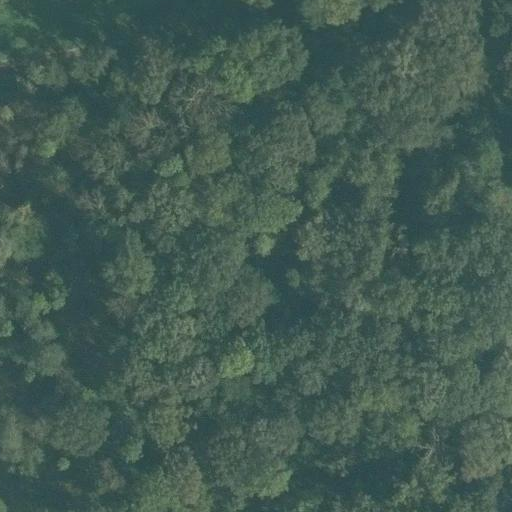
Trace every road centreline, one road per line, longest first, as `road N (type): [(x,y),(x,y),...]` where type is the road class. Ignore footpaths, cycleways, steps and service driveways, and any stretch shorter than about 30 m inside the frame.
road 1 (track): [(337,0),(0,63)]
road 2 (track): [(476,0),(511,191)]
